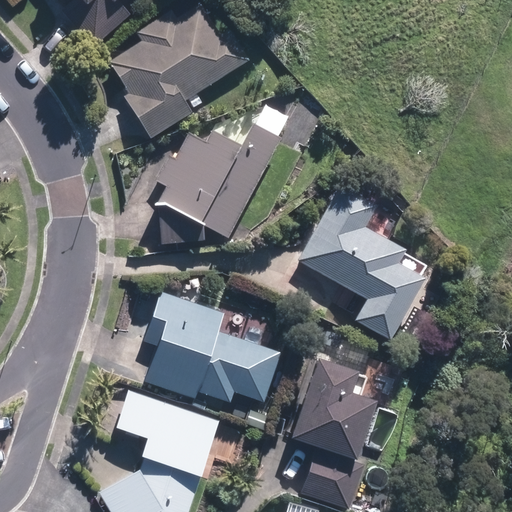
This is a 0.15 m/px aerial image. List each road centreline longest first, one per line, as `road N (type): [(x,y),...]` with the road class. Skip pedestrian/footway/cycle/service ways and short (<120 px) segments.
road 1 (residential): [(45,352),(73,262),(67,187),(26,98),(0,67)]
road 2 (residential): [(45,352),(22,469),(0,499)]
